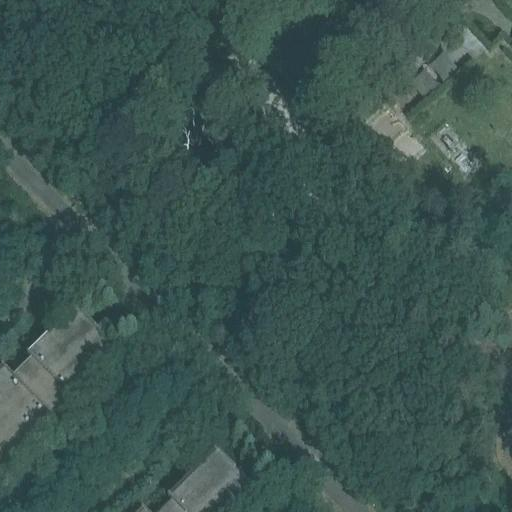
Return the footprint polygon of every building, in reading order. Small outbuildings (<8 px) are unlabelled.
[(295,61),(348,6),(341,0),(315,0),(275,42),(295,61)] [(431,79),(443,89),(454,76),(443,66),(431,79)] [(356,120),(350,129),(357,134),(363,126),(356,120)] [(464,156),(449,169),(462,183),(477,170),(464,156)] [(58,424),(125,359),(78,312),(10,379),(3,372),(0,375),(0,499),(67,434),(58,424)] [(256,511),(264,505),(222,462),(169,511),(256,511)]
